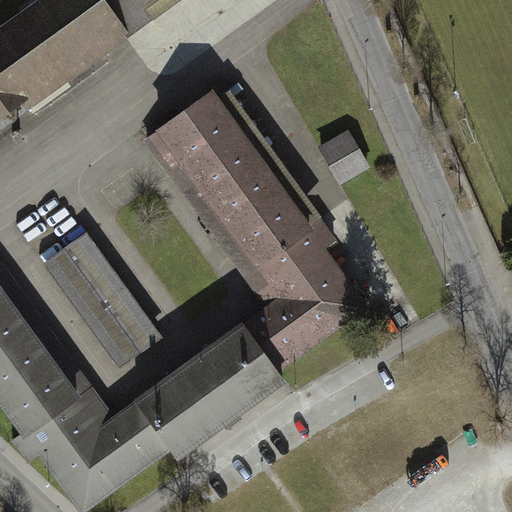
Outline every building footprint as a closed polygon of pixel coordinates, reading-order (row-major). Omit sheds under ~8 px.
[(33,0),(0,24),(0,129),(130,35),(105,0),(33,0)] [(105,0),(130,35),(153,19),(145,8),(138,0),(105,0)] [(243,321),(281,372),(371,307),(328,248),(338,240),(321,216),(310,224),(212,88),(155,129),(157,131),(277,296),(264,306),(243,321)] [(350,128),(319,146),(342,186),(373,167),(350,128)] [(145,139),(264,306),(277,296),(157,131),(145,139)] [(85,233),(43,264),(119,368),(162,338),(85,233)] [(0,256),(0,286),(79,395),(93,385),(0,256)] [(87,511),(171,452),(134,400),(114,414),(93,385),(79,395),(0,286),(0,405),(21,434),(12,440),(28,463),(37,456),(77,511),(87,511)] [(134,400),(171,452),(177,460),(287,381),(281,372),(243,321),(242,319),(133,398),(134,400)]
